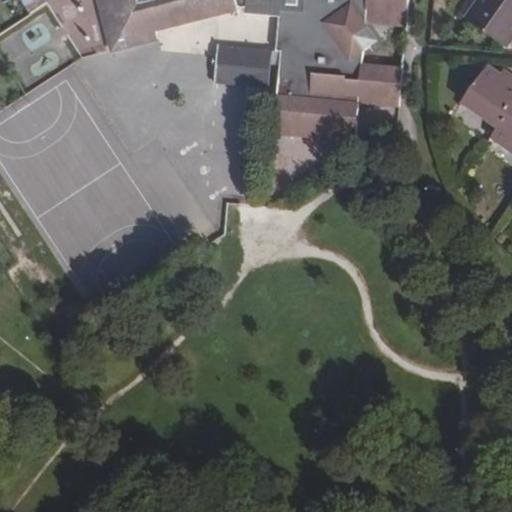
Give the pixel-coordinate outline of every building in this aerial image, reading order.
[(99,0),(112,50),(159,38),(157,29),(238,8),(238,6),(236,0),(99,0)] [(236,0),(238,6),(246,7),(246,12),(279,16),(276,51),(281,52),(275,128),(290,129),(290,137),(339,140),(340,133),(357,134),(360,96),(376,98),(375,104),(400,107),(404,69),(362,65),(364,50),(376,41),(366,23),(382,24),(383,19),(408,21),(409,0),(236,0)] [(511,0),(484,0),(471,19),(507,45),(511,37),(511,0)] [(489,67),(463,102),(499,128),(511,109),(511,75),(510,74),(506,78),(489,67)] [(511,109),(499,128),(492,138),(511,150),(511,109)] [(290,129),(275,128),(274,135),(290,137),(290,129)] [(357,134),(340,133),(339,140),(356,141),(357,134)]
